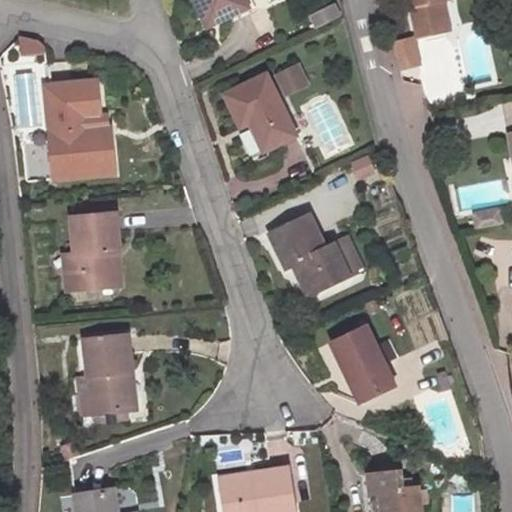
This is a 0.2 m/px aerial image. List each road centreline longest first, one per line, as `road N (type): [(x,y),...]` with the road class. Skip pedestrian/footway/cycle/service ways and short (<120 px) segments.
road 1 (unclassified): [(510,511),(508,453),(352,0)]
road 2 (residential): [(275,403),(158,46)]
road 3 (unclassified): [(21,511),(27,477),(0,180)]
road 4 (residential): [(158,46),(0,8)]
